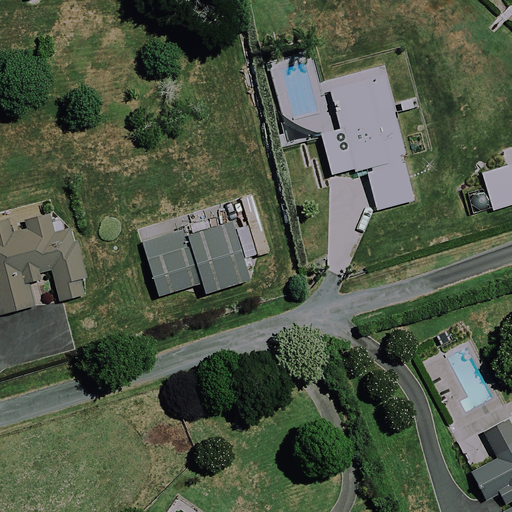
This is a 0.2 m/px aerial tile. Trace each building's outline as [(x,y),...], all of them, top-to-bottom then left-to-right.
[(340,132),(330,134),(325,113),(286,122),(292,149),(322,142),(330,178),(354,173),(356,180),(368,178),(375,212),(413,203),(395,117),(419,112),(416,99),(392,104),(384,70),(329,82),(340,132)] [(511,206),(511,166),(481,176),(493,212),(511,206)] [(60,304),(87,296),(83,283),(87,282),(71,229),(55,233),(50,216),(25,224),(26,230),(11,235),(7,221),(0,223),(0,316),(34,307),(28,287),(42,283),(40,275),(51,272),(60,304)] [(250,283),(248,276),(255,274),(250,258),(256,256),(245,220),(187,236),(185,232),(142,244),(158,299),(201,286),(204,296),(250,283)] [(485,503),(497,496),(504,510),(500,511),(511,511),(511,430),(507,422),(484,434),(498,459),(470,474),(485,503)]
